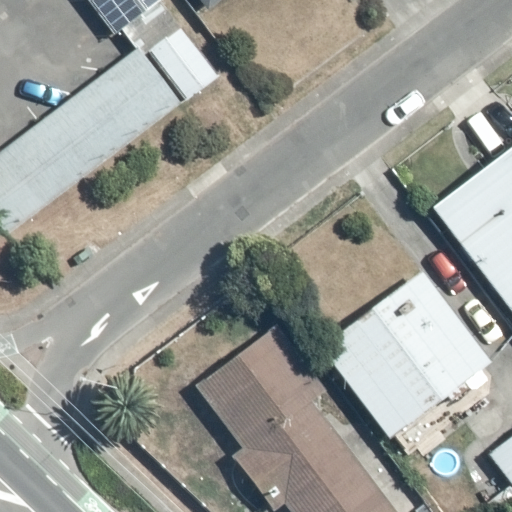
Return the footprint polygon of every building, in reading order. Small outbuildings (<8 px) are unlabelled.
[(0,148),(0,240),(3,244),(214,78),(154,3),(158,0),(73,0),(118,55),(0,148)] [(199,0),(209,13),(225,0),(199,0)] [(511,140),(425,207),(511,319),(511,140)] [(489,364),(418,272),(316,350),(387,442),(489,364)] [(392,511),(310,402),(325,391),(276,326),(193,387),(244,455),(233,463),(269,511),(281,502),(288,511),(392,511)] [(511,434),(489,452),(511,482),(511,434)]
